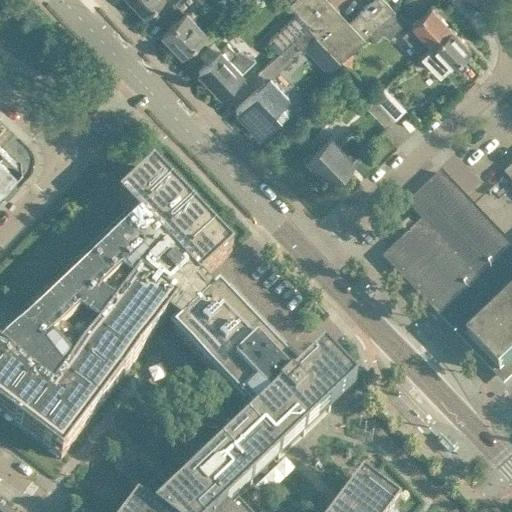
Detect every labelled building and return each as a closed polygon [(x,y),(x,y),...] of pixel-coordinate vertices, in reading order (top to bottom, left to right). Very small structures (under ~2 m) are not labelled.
[(131,0),(144,12),(156,0),(131,0)] [(291,0),(288,3),(296,11),(307,23),(308,23),(317,32),(342,59),(369,32),(394,9),(385,0),(369,0),(347,22),(325,0),(291,0)] [(401,33),(411,43),(420,52),(449,25),(430,5),(411,22),(412,23),(401,33)] [(369,32),(376,39),(383,32),(388,36),(407,18),(396,7),(394,9),(369,32)] [(190,44),(198,52),(212,39),(204,30),(185,10),(162,32),(181,52),(190,44)] [(278,51),(307,23),(296,11),(281,25),(267,38),(278,51)] [(260,135),(286,109),(280,103),(288,95),(270,76),(304,45),(317,32),(308,23),(274,55),(248,80),(256,88),(235,108),(260,135)] [(449,25),(420,52),(429,62),(439,73),(468,45),(449,25)] [(219,92),(234,78),(255,57),(237,47),(234,50),(227,42),(221,48),(220,48),(211,40),(198,52),(207,61),(198,69),(219,92)] [(434,82),(420,96),(428,105),(442,91),(434,82)] [(353,91),(385,126),(396,116),(374,93),(373,95),(362,83),(353,91)] [(396,116),(405,108),(383,85),(374,93),(396,116)] [(352,158),(365,145),(350,129),(337,142),(330,134),(312,151),(311,150),(305,156),(315,166),(316,165),(322,171),(319,174),(321,176),(324,173),(329,178),(328,179),(329,180),(352,158)] [(20,163),(19,164),(2,148),(0,150),(0,185),(21,164),(20,163)] [(226,511),(263,478),(264,478),(265,477),(266,476),(267,476),(267,475),(268,474),(268,473),(354,391),(322,356),(298,380),(217,295),(212,299),(199,285),(232,254),(152,170),(118,203),(138,224),(135,227),(129,221),(3,341),(9,347),(0,354),(0,414),(61,461),(166,321),(171,325),(161,339),(246,428),(157,511),(146,511),(136,504),(129,511),(396,511),(398,509),(361,481),(337,511),(236,511),(235,511),(226,511)] [(408,207),(423,224),(388,258),(437,309),(438,308),(467,338),(465,339),(502,378),(511,368),(511,173),(507,178),(511,183),(511,247),(443,175),(408,207)] [(401,229),(403,232),(407,237),(415,229),(408,222),(401,229)]
